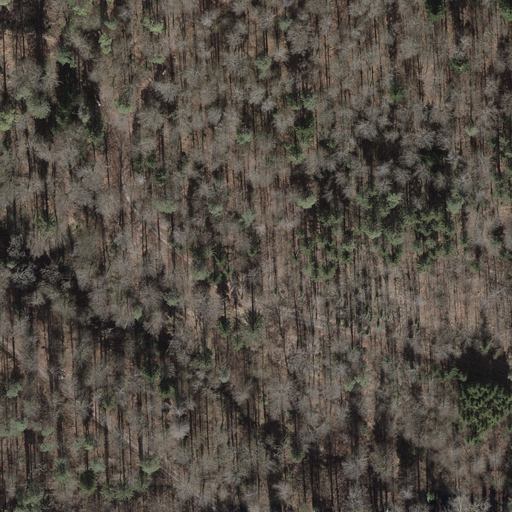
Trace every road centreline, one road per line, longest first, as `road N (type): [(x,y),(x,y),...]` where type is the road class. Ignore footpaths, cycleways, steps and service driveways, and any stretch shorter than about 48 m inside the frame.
road 1 (track): [(181,0),(135,79),(122,156),(129,203),(206,275),(263,309),(511,375)]
road 2 (track): [(0,336),(216,511)]
road 3 (track): [(0,35),(61,49),(94,74),(122,156)]
